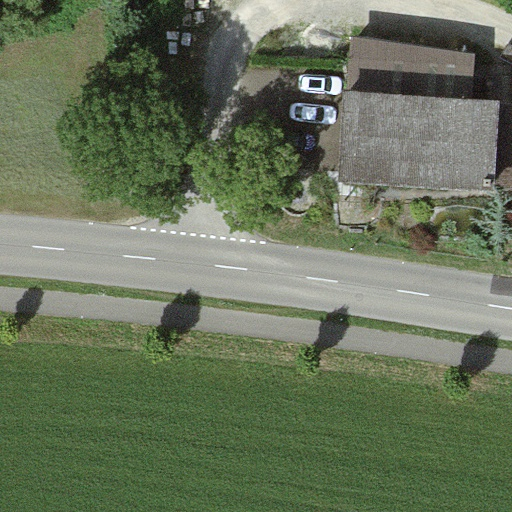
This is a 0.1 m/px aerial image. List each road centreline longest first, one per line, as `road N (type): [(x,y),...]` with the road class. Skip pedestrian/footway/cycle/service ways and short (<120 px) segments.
road 1 (tertiary): [(0,240),(511,309)]
road 2 (track): [(186,261),(230,50),(258,15),(289,0)]
